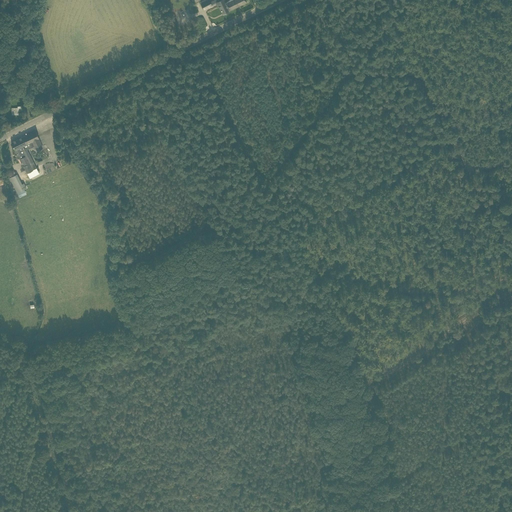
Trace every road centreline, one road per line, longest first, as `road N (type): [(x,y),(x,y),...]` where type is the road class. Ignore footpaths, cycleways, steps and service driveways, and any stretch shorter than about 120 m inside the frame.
road 1 (secondary): [(0,138),(277,0)]
road 2 (track): [(384,511),(381,409),(290,233)]
road 3 (track): [(453,139),(290,233)]
road 4 (track): [(26,353),(26,382),(71,511)]
road 5 (track): [(312,0),(347,74),(425,81)]
road 6 (track): [(195,58),(266,184)]
